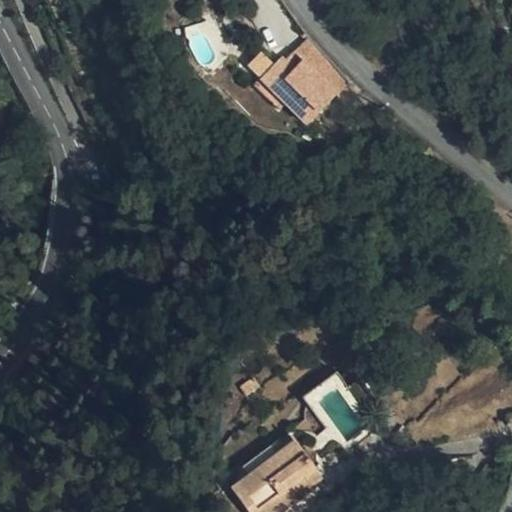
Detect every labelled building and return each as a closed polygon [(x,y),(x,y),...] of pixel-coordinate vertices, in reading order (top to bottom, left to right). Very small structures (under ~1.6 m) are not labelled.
[(49,0),(35,0),(36,4),(38,3),(43,14),(54,9),(52,6),(49,0)] [(277,37),(261,50),(298,98),(312,87),(277,37)] [(298,98),(261,50),(243,64),(238,58),(221,70),(247,106),(263,127),(298,98)] [(247,106),(221,70),(211,77),(238,112),(247,106)] [(252,474),(296,440),(286,429),(241,463),(252,474)] [(325,474),(296,440),(252,474),(235,486),(255,511),(289,511),(318,492),(312,485),(325,474)] [(404,494),(425,511),(431,511),(444,496),(425,480),(418,488),(413,483),(404,494)]
